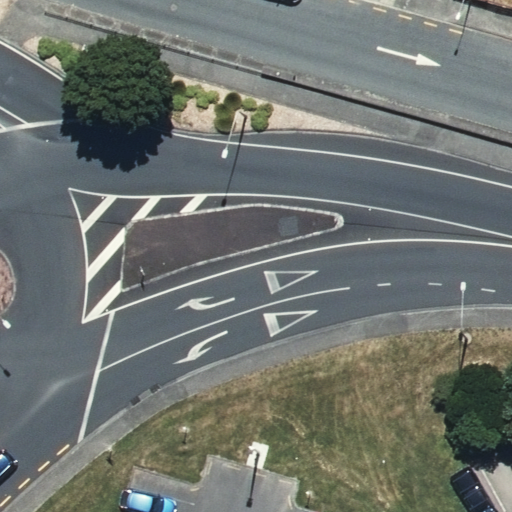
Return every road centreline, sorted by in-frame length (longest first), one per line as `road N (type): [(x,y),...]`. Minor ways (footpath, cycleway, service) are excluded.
road 1 (secondary): [(52,287),(208,233),(372,221),(511,245)]
road 2 (residential): [(162,0),(511,102)]
